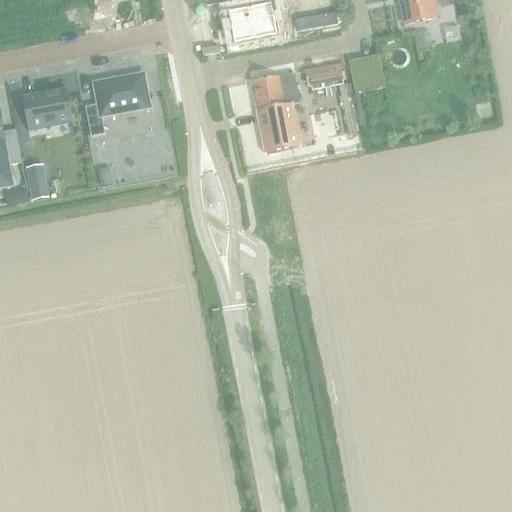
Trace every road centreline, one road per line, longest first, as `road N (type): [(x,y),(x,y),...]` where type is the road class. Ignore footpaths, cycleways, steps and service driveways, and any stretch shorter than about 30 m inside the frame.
road 1 (tertiary): [(272,511),(234,307)]
road 2 (tertiary): [(195,115),(197,214),(234,307)]
road 3 (tertiary): [(234,307),(231,210),(195,115)]
road 4 (residential): [(0,63),(178,29)]
